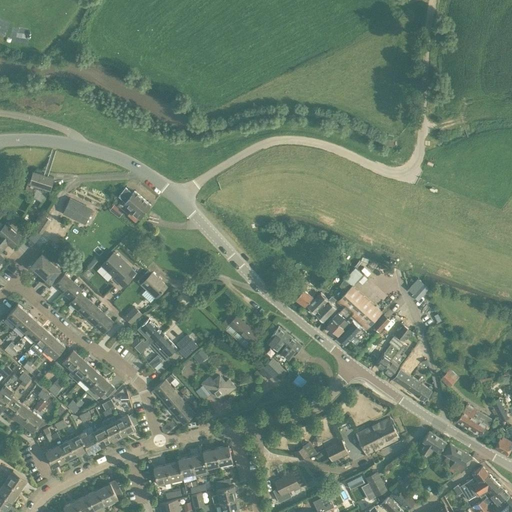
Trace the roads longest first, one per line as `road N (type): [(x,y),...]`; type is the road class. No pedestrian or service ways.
road 1 (tertiary): [(354,365),(293,317),(150,176),(90,150)]
road 2 (residential): [(145,392),(14,281)]
road 3 (residential): [(30,511),(56,487),(158,443)]
road 4 (residential): [(443,425),(431,356),(407,292)]
road 5 (residential): [(236,427),(321,401),(354,365)]
